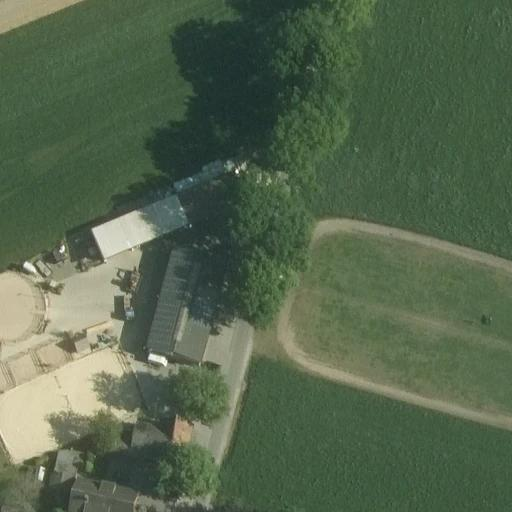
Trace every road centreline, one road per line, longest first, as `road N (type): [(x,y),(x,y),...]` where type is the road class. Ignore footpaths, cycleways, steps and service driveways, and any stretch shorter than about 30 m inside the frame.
road 1 (residential): [(296,138),(196,511)]
road 2 (unclassified): [(333,0),(296,138)]
